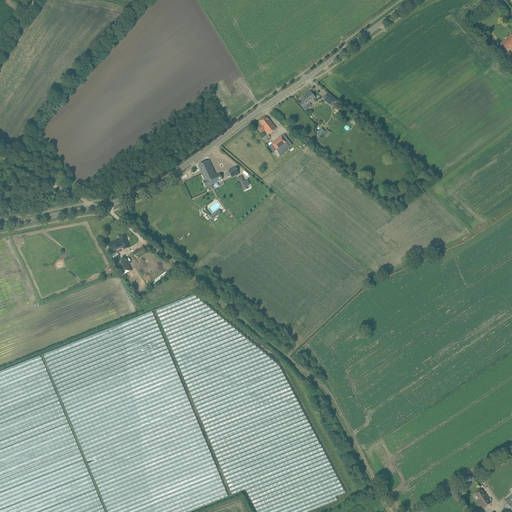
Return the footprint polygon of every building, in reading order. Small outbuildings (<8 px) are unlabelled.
[(507,51),(511,47),(511,34),(501,43),(507,51)] [(511,56),(509,52),(503,57),(511,68),(511,56)] [(315,98),(313,96),(311,92),(310,92),(308,94),(301,100),(303,102),(300,104),(304,110),(306,110),(310,107),(310,105),(309,103),(312,101),(314,104),(317,102),(315,99),(315,98)] [(327,93),(323,99),(332,106),(336,101),(327,93)] [(267,117),(260,122),(262,125),(258,128),(262,133),(264,131),(268,135),(276,129),(267,117)] [(322,135),(325,138),(330,133),(327,130),(322,135)] [(268,147),(269,147),(273,153),(277,150),(280,155),(290,147),(292,145),(285,136),(284,135),(285,135),(284,135),(268,147)] [(216,176),(209,160),(198,165),(205,181),(203,182),(206,187),(222,180),(220,174),(216,176)] [(240,174),(229,179),(232,184),(243,179),(240,174)] [(12,182),(6,187),(9,190),(15,185),(12,182)] [(197,206),(204,203),(197,188),(190,191),(197,206)] [(219,210),(210,216),(212,219),(218,215),(219,216),(222,214),(219,210)] [(168,223),(165,219),(156,225),(159,230),(168,223)] [(108,244),(111,252),(123,248),(123,250),(129,248),(124,233),(119,235),(120,239),(108,244)] [(141,255),(146,251),(143,246),(138,250),(137,249),(132,253),(134,256),(136,254),(137,255),(140,253),(141,255)] [(123,275),(131,271),(125,258),(116,263),(123,275)] [(491,503),(489,500),(487,496),(486,496),(484,493),(483,493),(482,490),(476,494),(479,500),(476,502),(481,509),(491,503)]
